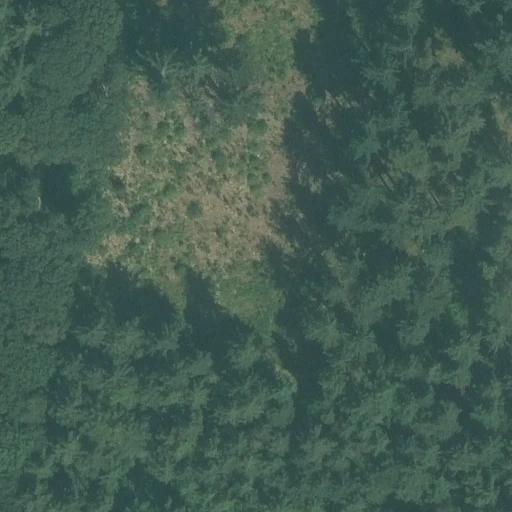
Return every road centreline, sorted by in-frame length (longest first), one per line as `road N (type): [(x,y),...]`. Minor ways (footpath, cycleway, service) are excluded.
road 1 (track): [(8,294),(511,350)]
road 2 (track): [(8,294),(86,0)]
